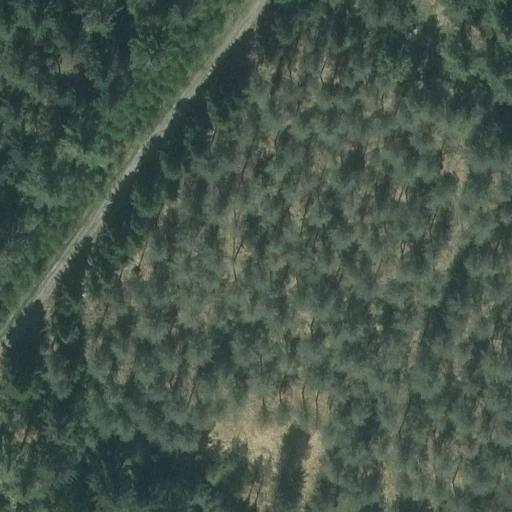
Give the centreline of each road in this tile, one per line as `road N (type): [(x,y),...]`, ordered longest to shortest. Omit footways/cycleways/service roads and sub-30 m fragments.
road 1 (track): [(0,341),(249,0)]
road 2 (track): [(511,73),(387,0)]
